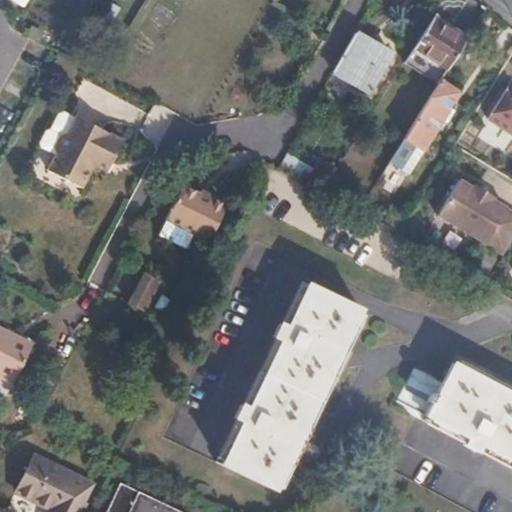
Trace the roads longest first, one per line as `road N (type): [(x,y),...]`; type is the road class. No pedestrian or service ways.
road 1 (unknown): [(440,331),(404,319),(311,251),(285,249),(266,258),(224,319),(178,439)]
road 2 (unknown): [(265,193),(505,312)]
